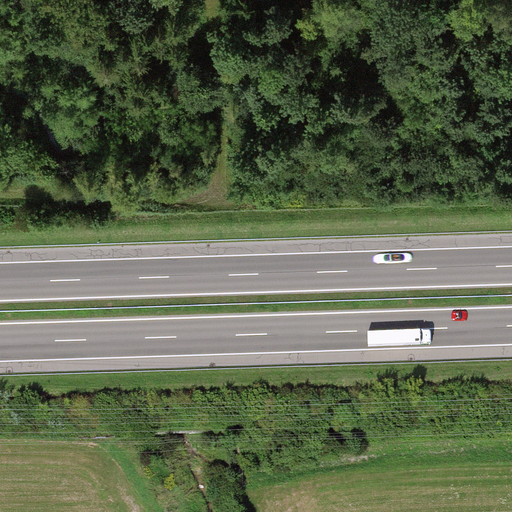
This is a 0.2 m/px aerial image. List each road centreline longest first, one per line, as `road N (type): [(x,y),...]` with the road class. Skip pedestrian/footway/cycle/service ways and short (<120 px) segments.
road 1 (motorway): [(0,342),(511,326)]
road 2 (motorway): [(511,266),(0,282)]
road 3 (track): [(0,194),(179,200),(204,187),(218,165),(220,131),(212,0)]
